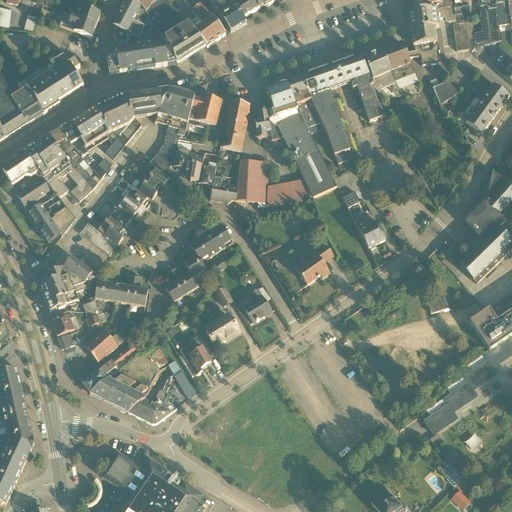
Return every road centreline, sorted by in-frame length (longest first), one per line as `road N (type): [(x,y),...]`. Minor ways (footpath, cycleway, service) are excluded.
road 1 (residential): [(300,335),(226,218),(214,214),(177,236),(174,251),(152,267),(126,262),(100,270),(63,246)]
road 2 (residential): [(300,335),(442,226),(511,116)]
road 3 (residential): [(102,88),(183,75),(303,14)]
road 4 (unknown): [(389,0),(389,40),(346,67),(263,79),(248,61)]
road 5 (residential): [(166,440),(189,412),(300,335)]
road 6 (primary): [(51,425),(45,361),(19,283)]
road 7 (residential): [(63,246),(153,135)]
road 8 (primary): [(6,290),(51,425)]
road 9 (residential): [(0,159),(102,88)]
